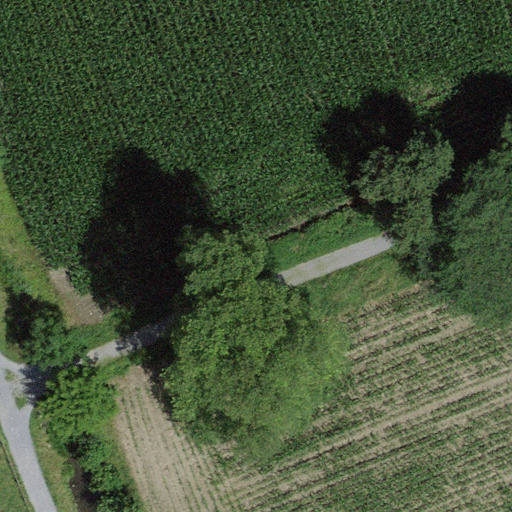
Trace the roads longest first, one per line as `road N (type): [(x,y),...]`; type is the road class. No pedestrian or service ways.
road 1 (track): [(0,394),(511,191)]
road 2 (track): [(0,395),(44,511)]
